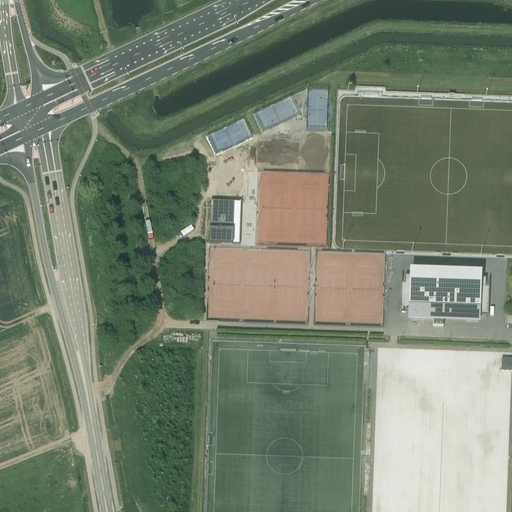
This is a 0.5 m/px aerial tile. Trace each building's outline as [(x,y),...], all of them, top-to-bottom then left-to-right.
[(248,162),(248,152),(232,152),(231,161),(248,162)] [(210,201),(209,244),(221,244),(221,241),(233,242),(234,205),(222,205),(222,202),(210,201)] [(320,242),(321,218),(276,216),(275,241),(320,242)] [(400,313),(409,313),(409,319),(433,320),(433,327),(443,327),(443,315),(488,316),(489,279),(480,278),(401,275),(400,313)] [(511,359),(501,359),(501,372),(511,372),(511,359)]
